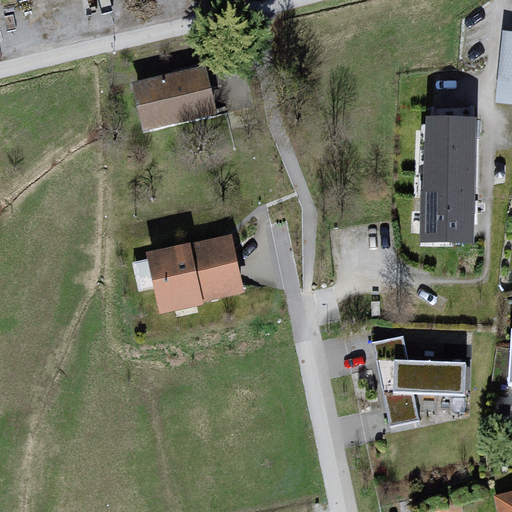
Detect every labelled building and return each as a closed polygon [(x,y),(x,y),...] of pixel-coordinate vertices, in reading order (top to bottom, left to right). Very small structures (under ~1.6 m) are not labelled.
[(511,27),(501,27),(498,99),(511,99),(511,27)] [(199,70),(124,87),(134,134),(209,120),(199,70)] [(468,125),(416,124),(412,243),(463,244),(468,125)] [(225,238),(135,255),(147,318),(236,297),(225,238)] [(461,369),(401,365),(400,343),(366,349),(385,431),(413,425),(406,397),(460,401),(461,369)]
